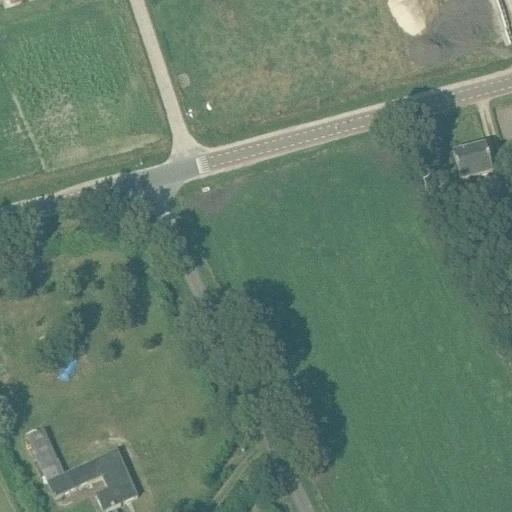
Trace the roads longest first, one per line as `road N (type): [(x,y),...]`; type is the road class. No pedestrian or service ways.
road 1 (unclassified): [(307,511),(148,179)]
road 2 (unclassified): [(189,169),(511,83)]
road 3 (residential): [(136,0),(189,169)]
road 4 (unclassified): [(0,217),(148,179)]
